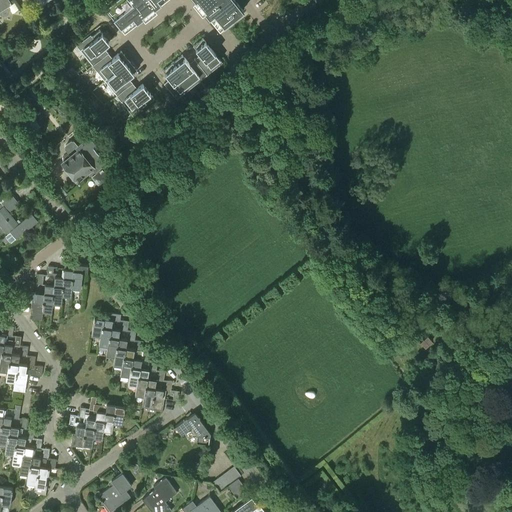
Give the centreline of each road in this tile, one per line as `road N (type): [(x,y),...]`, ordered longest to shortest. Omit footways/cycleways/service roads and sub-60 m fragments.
road 1 (track): [(68,223),(350,0)]
road 2 (residential): [(82,479),(49,429),(53,365),(0,293)]
road 3 (residential): [(196,398),(74,231)]
road 4 (residential): [(200,25),(176,3),(132,38),(143,58),(149,62),(195,27)]
road 5 (residential): [(314,0),(240,59),(200,25)]
road 6 (residential): [(279,511),(196,398)]
road 7 (residential): [(82,479),(196,398)]
road 8 (residential): [(74,231),(0,128)]
